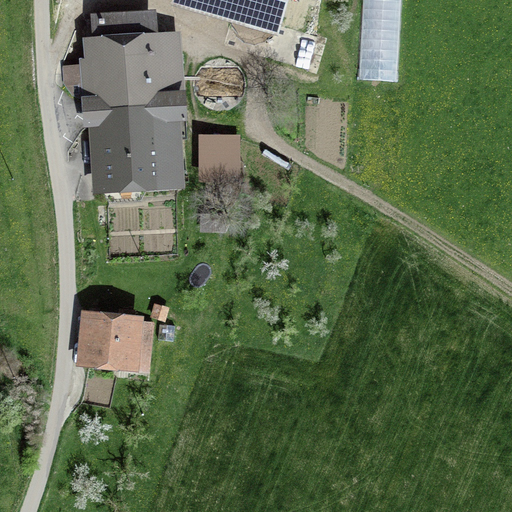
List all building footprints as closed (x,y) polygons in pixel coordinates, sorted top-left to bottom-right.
[(283,0),(208,0),(278,21),(283,0)] [(401,80),(403,0),(365,0),(363,79),(401,80)] [(151,14),(101,18),(104,60),(83,62),(87,122),(106,120),(109,183),(182,178),(180,140),(184,140),(178,36),(153,38),(151,14)] [(292,59),(310,63),(316,33),(298,29),(292,59)] [(242,141),(199,141),(199,188),(242,187),(242,141)] [(152,320),(84,313),(79,362),(147,370),(152,320)]
